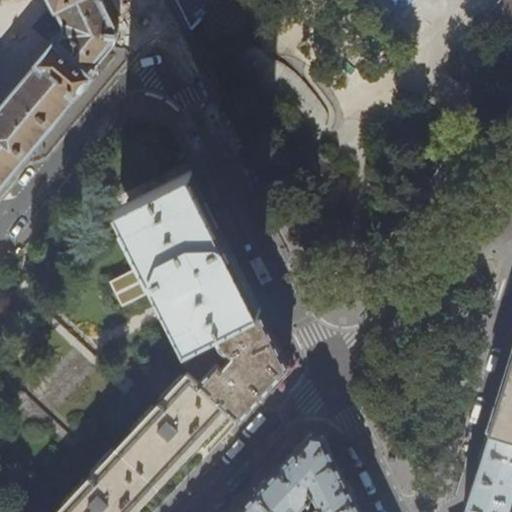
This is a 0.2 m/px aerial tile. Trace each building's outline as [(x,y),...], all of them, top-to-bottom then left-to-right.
[(55,0),(59,6),(60,6),(68,22),(66,35),(0,113),(0,182),(55,116),(99,64),(107,55),(113,47),(117,40),(118,36),(118,27),(116,20),(105,0),(55,0)] [(178,0),(181,6),(192,28),(219,0),(178,0)] [(511,0),(498,0),(489,11),(502,23),(511,12),(511,0)] [(307,173),(325,188),(338,174),(320,158),(307,173)] [(214,334),(259,310),(259,308),(251,294),(228,247),(198,188),(185,162),(120,195),(153,263),(117,280),(128,303),(154,291),(159,299),(169,294),(194,344),(214,334)] [(27,263),(35,269),(53,248),(46,242),(36,255),(35,253),(27,263)] [(261,309),(259,310),(214,334),(221,349),(233,359),(225,368),(219,362),(200,382),(229,410),(240,420),(259,400),(290,367),(275,337),(261,309)] [(511,364),(510,370),(491,432),(511,438),(511,364)] [(228,411),(229,410),(200,382),(190,373),(59,511),(133,511),(141,504),(178,464),(214,426),(228,411)] [(511,438),(491,432),(481,464),(467,507),(484,511),(511,511),(511,508),(510,508),(511,501),(511,438)] [(284,461),(256,491),(278,511),(287,511),(291,508),(295,511),(298,508),(300,510),(313,496),(319,509),(311,511),(362,511),(346,478),(325,436),(310,434),(305,439),(284,461)] [(278,511),(256,491),(236,511),(278,511)]
